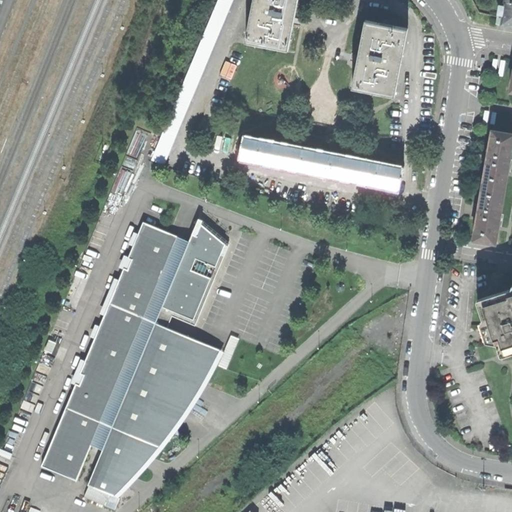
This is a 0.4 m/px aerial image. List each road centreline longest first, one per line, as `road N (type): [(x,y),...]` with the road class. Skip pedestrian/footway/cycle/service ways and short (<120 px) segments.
road 1 (residential): [(411,197),(180,151),(241,0)]
road 2 (unclassified): [(511,473),(448,456),(418,426),(412,380),(433,244)]
road 3 (residential): [(382,0),(410,14),(417,28),(411,197)]
